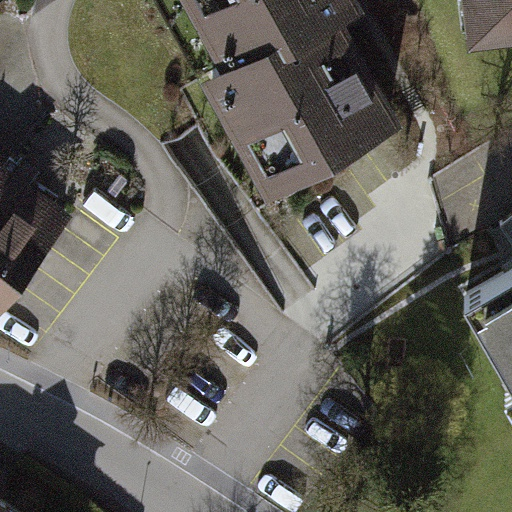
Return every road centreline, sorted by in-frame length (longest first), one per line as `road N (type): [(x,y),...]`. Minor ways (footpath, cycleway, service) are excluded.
road 1 (unknown): [(63,391),(169,224),(172,205),(167,186),(80,81),(63,45),(61,0)]
road 2 (residential): [(0,402),(177,511)]
